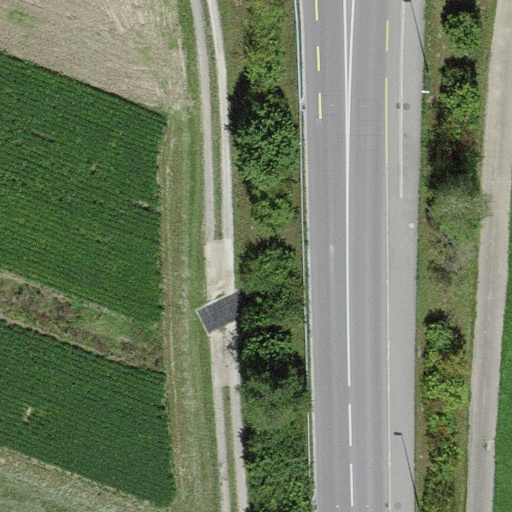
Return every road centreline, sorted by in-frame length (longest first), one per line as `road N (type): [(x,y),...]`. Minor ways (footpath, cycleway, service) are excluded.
road 1 (track): [(215,0),(243,511)]
road 2 (tertiary): [(353,0),(356,511)]
road 3 (track): [(485,511),(511,45)]
